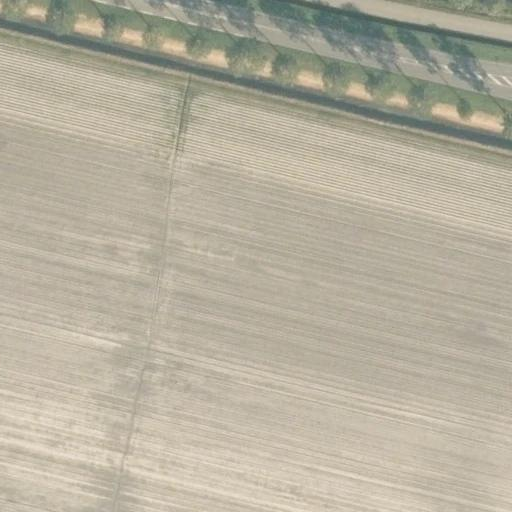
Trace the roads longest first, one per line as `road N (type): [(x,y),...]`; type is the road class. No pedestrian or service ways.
road 1 (primary): [(442,73),(143,0)]
road 2 (unclassified): [(511,35),(343,0)]
